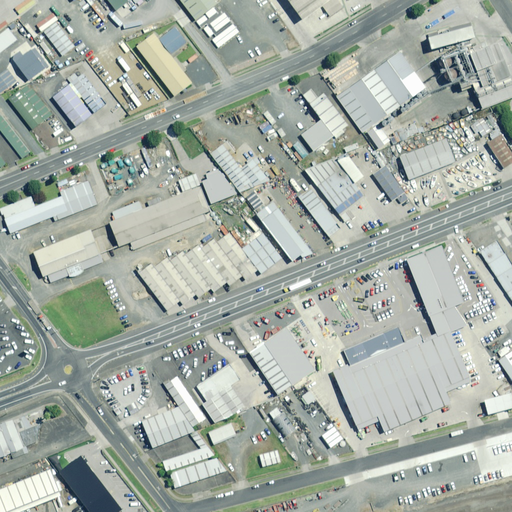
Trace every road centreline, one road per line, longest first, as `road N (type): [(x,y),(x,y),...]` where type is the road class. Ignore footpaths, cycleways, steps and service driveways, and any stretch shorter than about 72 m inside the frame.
road 1 (residential): [(0,188),(309,56),(409,0)]
road 2 (primary): [(511,194),(120,348)]
road 3 (residential): [(180,511),(511,426)]
